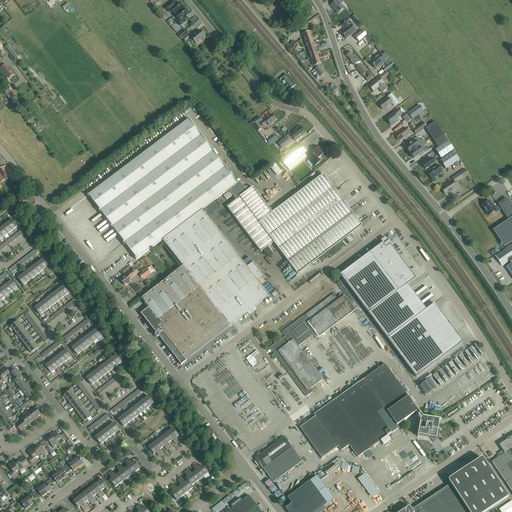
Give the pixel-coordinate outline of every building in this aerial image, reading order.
[(344,9),(340,4),(340,3),(337,0),(329,0),(333,4),(331,6),(333,9),(334,9),(338,14),(344,9)] [(172,12),(175,15),(184,8),(182,6),(182,5),(181,3),(180,3),(179,3),(176,5),(175,6),(172,3),(166,8),(170,13),(172,12)] [(184,8),(175,15),(179,19),(176,21),(178,23),(180,26),(187,21),(184,18),(185,17),(189,14),(188,14),(188,13),(187,11),(186,11),(184,8)] [(341,33),(346,39),(347,39),(346,39),(356,31),(356,32),(356,31),(353,27),(354,26),(349,19),(341,26),(343,25),(346,29),(341,33)] [(185,30),(178,36),(181,40),(188,34),(185,30)] [(202,34),(199,30),(190,38),(195,45),(205,37),(204,36),(204,35),(203,33),(202,34)] [(355,36),(359,42),(367,35),(362,30),(355,36)] [(314,37),(304,40),(306,45),(316,42),(313,43),(312,39),(314,38),(314,37)] [(318,47),(326,45),(325,42),(319,44),(320,44),(317,45),(316,42),(306,45),(308,51),(318,47)] [(9,54),(0,43),(0,54),(4,59),(9,54)] [(310,56),(317,53),(319,52),(318,49),(321,48),(327,46),(326,45),(318,47),(308,51),(310,56)] [(17,57),(11,49),(8,51),(11,54),(9,56),(12,61),(17,57)] [(373,59),(370,62),(375,69),(381,64),(381,65),(384,63),(387,66),(383,70),(384,72),(394,65),(392,63),(382,51),(381,52),(373,59)] [(351,52),(346,56),(354,65),(360,61),(355,54),(353,55),(351,52)] [(317,53),(310,56),(313,66),(320,64),(317,53)] [(362,76),(367,72),(361,64),(356,68),(362,76)] [(5,65),(0,69),(8,79),(14,74),(10,69),(9,70),(8,68),(5,65)] [(320,77),(324,73),(318,66),(314,70),(320,77)] [(382,81),(389,76),(386,71),(379,77),(382,81)] [(291,88),(295,85),(286,74),(282,78),(291,88)] [(5,77),(0,81),(0,84),(2,87),(9,81),(5,77)] [(387,89),(379,78),(376,80),(375,80),(372,83),(369,86),(373,92),(378,88),(382,93),(387,89)] [(14,94),(8,86),(3,90),(9,98),(14,94)] [(394,106),(398,103),(391,94),(378,104),(383,110),(392,103),(394,106)] [(398,110),(386,119),(391,126),(398,120),(397,118),(402,114),(398,110)] [(273,123),(273,122),(276,120),(277,119),(277,118),(275,116),(274,117),(272,114),(265,120),(260,123),(263,127),(267,123),(269,126),(273,123)] [(407,123),(412,120),(407,114),(403,118),(407,123)] [(260,117),(252,123),(256,130),(258,131),(262,129),(260,127),(258,124),(262,120),(260,117)] [(202,210),(237,183),(189,119),(87,196),(89,197),(89,196),(100,210),(99,211),(101,213),(101,212),(112,226),(111,227),(113,229),(113,228),(124,242),(123,243),(125,245),(125,244),(136,258),(135,259),(136,260),(163,239),(168,245),(166,246),(183,266),(142,299),(149,308),(141,314),(156,333),(156,336),(157,337),(159,337),(181,365),(230,326),(229,326),(269,296),(258,282),(265,277),(253,263),(247,267),(202,210)] [(415,134),(426,126),(423,122),(412,130),(415,134)] [(435,122),(426,128),(438,148),(448,141),(435,122)] [(300,127),(299,126),(293,132),(294,132),(291,135),(290,134),(278,144),(283,149),(291,142),(288,139),(292,136),(296,141),(302,136),(302,135),(305,133),(303,130),(303,129),(302,127),(301,127),(300,127)] [(399,141),(409,134),(405,128),(395,135),(399,141)] [(411,143),(405,148),(409,153),(424,143),(423,140),(420,142),(417,138),(411,142),(411,143)] [(425,142),(410,153),(414,159),(418,156),(419,155),(420,154),(421,155),(427,151),(424,147),(427,145),(425,142)] [(441,158),(453,150),(448,142),(435,150),(441,158)] [(290,171),(294,167),(306,157),(304,154),(306,152),(300,145),(285,156),(281,160),(290,171)] [(322,156),(324,154),(318,147),(312,152),(314,154),(310,157),(307,159),(314,167),(321,161),(318,158),(321,156),(322,157),(322,156)] [(17,151),(13,154),(18,162),(22,159),(17,151)] [(453,152),(440,161),(446,169),(459,160),(453,152)] [(432,160),(431,158),(422,164),(422,165),(422,166),(424,168),(425,169),(437,161),(435,158),(432,160)] [(277,176),(282,172),(275,164),(271,168),(277,176)] [(432,179),(442,172),(438,165),(427,172),(432,179)] [(8,169),(6,166),(2,169),(0,170),(0,182),(1,183),(13,174),(8,168),(8,169)] [(461,181),(469,175),(465,170),(452,178),(455,183),(460,180),(461,181)] [(246,190),(240,182),(229,190),(236,200),(227,207),(261,252),(274,242),(298,274),(362,226),(323,175),(272,213),(253,188),(249,191),(247,189),(246,190)] [(445,195),(456,188),(451,181),(441,188),(445,195)] [(356,198),(362,197),(360,192),(353,193),(354,196),(352,197),(353,202),(357,201),(356,198)] [(511,241),(511,206),(507,198),(498,204),(499,206),(495,209),(494,207),(493,207),(489,201),(487,202),(487,201),(483,204),(484,205),(482,206),(486,211),(485,212),(488,216),(496,211),(497,212),(501,209),(508,219),(493,230),(504,247),(511,241)] [(7,223),(13,231),(17,227),(11,220),(7,223)] [(2,226),(8,234),(13,231),(7,223),(2,226)] [(0,232),(4,237),(8,234),(2,226),(0,228),(0,232)] [(391,245),(392,244),(392,243),(391,242),(390,241),(389,241),(388,242),(387,243),(384,245),(383,243),(340,275),(416,377),(463,342),(435,304),(426,310),(407,285),(416,279),(391,245)] [(506,267),(511,275),(511,244),(495,256),(502,266),(506,263),(508,266),(506,267)] [(38,263),(44,270),(48,267),(42,259),(38,263)] [(40,273),(44,270),(38,263),(34,266),(40,273)] [(35,276),(40,273),(34,266),(30,269),(35,276)] [(31,279),(35,276),(30,269),(26,272),(31,279)] [(130,279),(138,273),(135,269),(126,275),(120,279),(125,286),(131,281),(130,279)] [(142,279),(150,273),(147,269),(139,275),(142,279)] [(27,283),(31,279),(26,272),(21,275),(27,283)] [(23,286),(27,283),(21,275),(17,278),(23,286)] [(8,284),(13,291),(18,288),(12,280),(8,284)] [(9,294),(13,291),(8,284),(4,287),(9,294)] [(59,289),(65,297),(69,294),(63,286),(59,289)] [(0,290),(5,297),(9,294),(4,287),(0,289),(0,290)] [(60,300),(65,297),(59,289),(55,292),(60,300)] [(56,303),(60,300),(55,292),(51,296),(56,303)] [(338,300),(337,298),(334,294),(294,324),(294,323),(288,328),(282,332),(282,333),(285,330),(287,332),(284,334),(285,336),(270,348),(277,357),(306,396),(306,397),(313,392),(313,391),(313,392),(310,389),(323,380),(323,379),(322,380),(297,347),(315,333),(319,338),(355,310),(344,295),(344,296),(338,300)] [(52,306),(56,303),(51,296),(46,299),(52,306)] [(48,309),(52,306),(46,299),(42,302),(48,309)] [(44,313),(48,309),(42,302),(38,305),(44,313)] [(40,316),(44,313),(38,305),(34,308),(40,316)] [(257,310),(255,307),(247,313),(250,316),(257,310)] [(14,331),(21,325),(18,321),(11,327),(14,331)] [(21,325),(14,331),(16,335),(24,329),(21,325)] [(19,338),(27,333),(24,329),(16,335),(19,338)] [(92,332),(98,339),(102,336),(96,329),(92,332)] [(94,343),(98,339),(92,332),(88,335),(94,343)] [(22,342),(30,336),(27,333),(19,338),(22,342)] [(89,346),(94,343),(88,335),(84,338),(89,346)] [(25,346),(33,340),(30,336),(22,342),(25,346)] [(85,349),(89,346),(84,338),(80,341),(85,349)] [(28,350),(36,344),(33,340),(25,346),(28,350)] [(81,352),(85,349),(80,341),(75,345),(81,352)] [(348,352),(351,355),(358,350),(353,343),(349,346),(352,349),(348,352)] [(36,344),(28,350),(31,353),(39,348),(36,344)] [(466,364),(477,356),(476,355),(479,352),(473,344),(466,350),(459,355),(466,364)] [(77,355),(81,352),(75,345),(71,348),(77,355)] [(61,353),(67,361),(71,357),(66,350),(61,353)] [(63,364),(67,361),(61,353),(57,356),(63,364)] [(112,358),(118,365),(122,362),(116,355),(112,358)] [(59,367),(63,364),(57,356),(53,359),(59,367)] [(114,368),(118,365),(112,358),(108,361),(114,368)] [(55,370),(59,367),(53,359),(49,362),(55,370)] [(110,371),(114,368),(108,361),(105,364),(110,371)] [(51,373),(55,370),(49,362),(45,366),(44,363),(39,367),(41,370),(42,369),(47,376),(50,373),(51,373)] [(101,366),(107,374),(110,371),(105,364),(101,366)] [(420,414),(385,364),(365,378),(399,424),(416,412),(421,419),(417,437),(418,437),(418,436),(436,439),(439,420),(440,421),(441,420),(423,417),(420,414)] [(218,369),(199,384),(216,405),(212,414),(233,439),(240,438),(235,431),(232,431),(233,430),(232,425),(234,423),(231,422),(232,420),(239,418),(239,420),(242,414),(250,423),(252,418),(259,421),(262,418),(253,408),(261,406),(270,417),(268,419),(268,421),(272,423),(273,421),(281,430),(291,422),(245,365),(226,380),(218,369)] [(103,377),(107,374),(101,366),(97,369),(103,377)] [(475,370),(468,373),(470,377),(472,376),(474,380),(485,375),(481,366),(474,369),(475,370)] [(10,377),(10,373),(5,367),(0,371),(0,375),(2,378),(6,375),(8,377),(10,377)] [(16,380),(22,376),(16,369),(10,373),(10,377),(11,377),(13,376),(16,379),(16,380)] [(99,380),(103,377),(97,369),(93,372),(99,380)] [(96,383),(99,380),(93,372),(90,375),(96,383)] [(92,385),(96,383),(90,375),(86,378),(92,385)] [(17,386),(24,381),(22,379),(23,378),(22,376),(16,380),(16,379),(14,381),(12,383),(14,384),(15,383),(17,386)] [(358,458),(399,428),(397,426),(399,424),(365,378),(348,391),(314,415),(315,417),(300,428),(322,459),(338,447),(341,451),(349,445),(358,458)] [(21,391),(29,385),(27,383),(26,384),(24,381),(17,386),(19,388),(17,390),(19,392),(21,390),(21,391)] [(25,395),(31,390),(29,388),(30,387),(29,385),(21,391),(25,395)] [(31,390),(25,395),(27,398),(25,399),(26,401),(36,394),(34,392),(33,393),(31,390)] [(67,400),(74,394),(71,390),(64,396),(67,400)] [(70,404),(77,398),(74,394),(67,400),(70,404)] [(144,399),(150,406),(154,403),(148,396),(144,399)] [(72,407),(80,402),(77,398),(70,404),(72,407)] [(146,409),(150,406),(144,399),(140,402),(146,409)] [(75,411),(83,405),(80,402),(72,407),(75,411)] [(142,412),(146,409),(140,402),(136,405),(142,412)] [(78,415),(86,409),(83,405),(75,411),(78,415)] [(139,415),(142,412),(136,405),(133,407),(139,415)] [(31,412),(37,420),(39,418),(38,417),(41,415),(40,414),(42,412),(38,406),(33,409),(34,410),(31,412)] [(135,418),(139,415),(133,407),(129,410),(135,418)] [(2,418),(12,411),(10,409),(7,411),(5,409),(0,412),(0,416),(2,418)] [(81,419),(89,413),(86,409),(78,415),(81,419)] [(125,413),(131,421),(135,418),(129,410),(125,413)] [(10,420),(12,418),(10,416),(13,413),(12,411),(2,418),(4,421),(3,422),(5,424),(10,420)] [(37,420),(31,412),(29,414),(26,411),(24,412),(32,422),(34,420),(35,421),(37,420)] [(29,424),(32,422),(24,412),(22,414),(25,417),(22,419),(24,422),(24,421),(28,427),(30,425),(29,424)] [(89,413),(81,419),(84,422),(92,417),(89,413)] [(127,424),(131,421),(125,413),(122,416),(127,424)] [(124,427),(127,424),(122,416),(118,419),(124,427)] [(13,424),(10,420),(5,424),(10,431),(16,426),(17,422),(15,422),(13,424)] [(21,432),(28,427),(24,421),(24,422),(20,425),(18,422),(17,422),(16,426),(21,432)] [(110,425),(116,433),(120,430),(114,422),(110,425)] [(112,436),(116,433),(110,425),(106,428),(112,436)] [(108,439),(112,436),(106,428),(102,431),(108,439)] [(169,431),(178,443),(180,441),(176,437),(178,435),(173,428),(169,431)] [(56,442),(57,442),(59,441),(61,444),(67,440),(63,434),(59,437),(55,431),(50,435),(52,437),(56,442)] [(104,442),(108,439),(102,431),(99,434),(104,442)] [(175,445),(178,443),(169,431),(164,434),(170,442),(172,440),(175,445)] [(101,445),(104,442),(99,434),(95,437),(101,445)] [(168,443),(170,442),(164,434),(160,438),(169,449),(171,448),(168,443)] [(52,437),(50,439),(48,436),(46,438),(47,439),(44,441),(48,445),(50,444),(54,448),(58,445),(57,442),(56,442),(52,437)] [(273,483),(302,461),(291,447),(284,437),(255,458),(262,468),(266,465),(267,466),(263,469),(273,483)] [(167,451),(169,449),(160,438),(156,441),(162,448),(164,447),(167,451)] [(504,440),(500,443),(506,451),(510,448),(504,440)] [(160,449),(162,448),(156,441),(152,444),(161,455),(163,454),(160,449)] [(500,443),(496,446),(501,454),(506,451),(500,443)] [(38,456),(40,458),(45,455),(47,453),(43,447),(40,444),(38,445),(37,444),(35,446),(37,449),(35,450),(35,451),(38,456)] [(159,457),(161,455),(152,444),(148,447),(154,454),(156,453),(159,457)] [(496,446),(491,449),(497,457),(501,454),(496,446)] [(35,451),(35,450),(33,448),(28,451),(32,457),(29,460),(32,464),(37,461),(36,458),(38,456),(35,451)] [(491,449),(487,452),(492,460),(497,457),(491,449)] [(506,451),(501,454),(507,462),(511,459),(506,451)] [(383,457),(389,464),(394,460),(388,453),(383,457)] [(501,454),(497,457),(502,465),(507,462),(501,454)] [(77,459),(73,461),(78,468),(83,464),(80,460),(82,458),(79,455),(76,458),(77,459)] [(19,470),(19,471),(20,473),(25,469),(23,466),(28,463),(23,457),(16,462),(17,463),(15,465),(19,470)] [(497,457),(492,460),(498,468),(502,465),(497,457)] [(74,472),(78,468),(73,461),(71,458),(67,462),(68,464),(65,466),(69,472),(72,470),(74,472)] [(485,511),(508,497),(483,459),(481,458),(449,479),(448,481),(451,484),(411,510),(409,507),(401,511),(485,511)] [(127,460),(136,472),(140,469),(134,462),(132,463),(129,459),(127,460)] [(323,478),(344,463),(341,459),(320,474),(316,477),(319,482),(324,479),(323,478)] [(132,475),(136,472),(127,460),(125,462),(128,466),(126,468),(132,475)] [(15,465),(13,462),(8,466),(12,471),(10,474),(13,478),(18,475),(16,472),(19,471),(19,470),(15,465)] [(195,465),(204,476),(208,473),(202,466),(200,468),(197,463),(195,465)] [(132,475),(126,468),(124,469),(121,465),(119,467),(128,478),(132,475)] [(200,480),(204,476),(195,465),(193,466),(196,471),(194,472),(200,480)] [(66,474),(69,472),(65,466),(61,469),(62,470),(57,473),(62,480),(67,476),(66,474)] [(123,481),(128,478),(119,467),(117,468),(120,473),(118,474),(123,481)] [(200,480),(194,472),(192,474),(189,470),(187,471),(195,483),(200,480)] [(123,481),(118,474),(116,476),(112,471),(110,473),(119,485),(123,481)] [(191,486),(195,483),(187,471),(185,473),(188,477),(186,479),(193,488),(191,486)] [(57,484),(62,480),(57,473),(52,477),(52,476),(48,479),(49,480),(53,484),(56,482),(57,484)] [(115,488),(119,485),(110,473),(108,474),(112,479),(110,481),(115,488)] [(390,485),(395,481),(390,476),(385,479),(390,485)] [(319,483),(316,477),(310,481),(296,491),(297,492),(288,498),(293,505),(287,509),(289,511),(312,511),(314,511),(320,511),(325,509),(322,505),(326,502),(314,486),(319,483)] [(193,488),(186,479),(187,481),(185,483),(182,478),(180,480),(189,491),(193,488)] [(98,483),(103,490),(105,488),(109,493),(111,491),(102,479),(98,483)] [(385,479),(379,482),(383,490),(389,487),(385,479)] [(50,488),(54,485),(53,485),(53,484),(49,480),(46,482),(47,483),(42,487),(47,493),(52,490),(50,488)] [(185,494),(189,491),(180,480),(178,481),(181,486),(179,487),(185,494)] [(101,491),(103,490),(98,483),(94,486),(102,497),(104,496),(101,491)] [(185,494),(179,487),(177,489),(174,484),(172,486),(181,497),(185,494)] [(100,499),(102,497),(94,486),(90,489),(95,496),(97,494),(100,499)] [(177,501),(181,497),(172,486),(170,487),(173,492),(171,493),(177,501)] [(42,497),(47,493),(42,487),(37,490),(33,492),(37,498),(41,495),(42,497)] [(93,497),(95,496),(90,489),(85,492),(94,504),(96,502),(93,497)] [(7,498),(10,495),(7,491),(3,494),(0,496),(0,498),(1,499),(5,496),(7,498)] [(34,500),(37,498),(33,492),(30,495),(26,499),(31,506),(36,502),(34,500)] [(92,505),(94,504),(85,492),(81,495),(87,502),(89,501),(92,505)] [(85,504),(87,502),(81,495),(77,498),(86,510),(88,508),(85,504)] [(261,511),(249,496),(227,511),(261,511)] [(87,511),(77,498),(73,501),(78,508),(80,507),(84,511),(87,511)] [(26,510),(31,506),(26,499),(21,503),(20,502),(17,504),(21,510),(24,508),(26,510)] [(511,511),(511,501),(499,509),(500,511),(511,511)]
